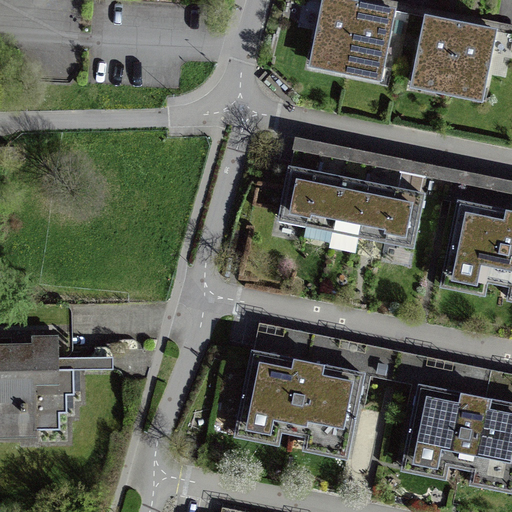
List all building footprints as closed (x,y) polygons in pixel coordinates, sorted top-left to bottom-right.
[(317,28),(323,0),(308,0),(303,25),(317,28)] [(312,54),(382,69),(388,42),(395,8),(374,4),(356,0),(323,0),(317,28),(312,54)] [(408,11),(395,8),(388,42),(401,45),(408,11)] [(417,50),(425,13),(416,11),(408,48),(417,50)] [(476,24),(445,17),(425,13),(417,50),(412,73),(483,89),(488,67),(496,29),(476,24)] [(511,32),(496,29),(488,67),(507,71),(511,48),(511,32)] [(330,175),(303,169),(288,166),(277,218),(413,246),(424,194),(410,191),(381,185),(356,180),(330,175)] [(511,212),(462,202),(449,267),(472,272),(471,279),(511,287),(511,212)] [(33,349),(0,350),(0,442),(35,442),(35,435),(60,434),(60,417),(67,417),(67,398),(75,398),(75,377),(117,375),(117,362),(62,363),(60,304),(31,305),(33,349)] [(306,454),(350,463),(368,379),(255,354),(236,441),(281,451),(284,437),(308,442),(306,454)] [(473,488),(511,496),(511,408),(422,389),(403,475),(448,485),(451,471),(476,476),(473,488)]
